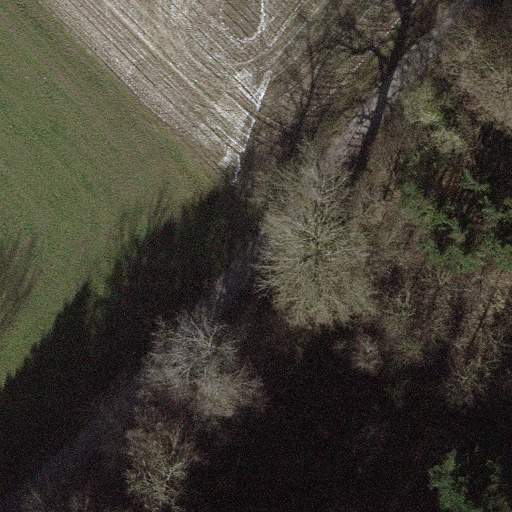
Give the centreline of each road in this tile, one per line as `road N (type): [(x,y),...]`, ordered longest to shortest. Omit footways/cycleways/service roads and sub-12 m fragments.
road 1 (track): [(14,511),(288,225)]
road 2 (track): [(288,225),(471,0)]
